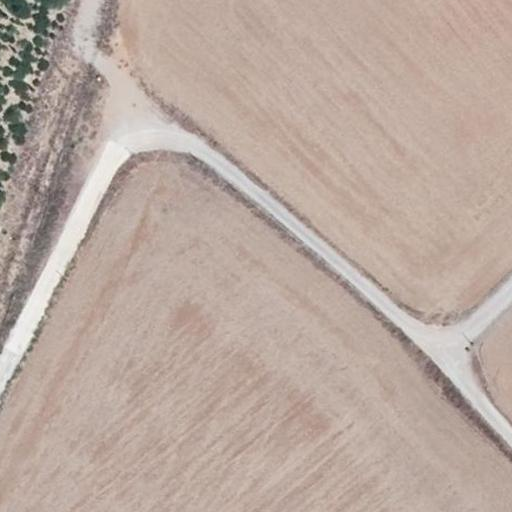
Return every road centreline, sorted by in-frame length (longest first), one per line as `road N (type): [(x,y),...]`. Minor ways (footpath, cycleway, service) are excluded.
road 1 (track): [(511,451),(362,291),(178,134),(141,149),(90,190),(0,368)]
road 2 (track): [(178,134),(116,89),(83,37),(96,0)]
